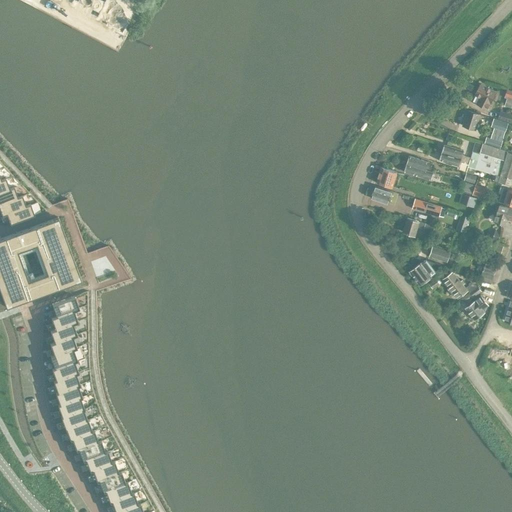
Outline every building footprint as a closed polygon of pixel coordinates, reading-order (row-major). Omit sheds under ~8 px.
[(472,101),(479,104),(488,109),(490,103),(496,91),(481,84),(472,101)] [(479,118),(481,114),(468,110),(463,125),(476,129),(478,122),(481,122),(482,119),(479,118)] [(498,118),(501,118),(511,121),(511,114),(500,111),(498,118)] [(491,127),(505,131),(508,122),(494,118),(491,127)] [(484,143),(489,144),(501,148),(502,142),(504,137),(492,133),(491,138),(486,136),(484,143)] [(477,160),(475,168),(497,175),(495,180),(507,184),(511,186),(511,184),(511,147),(511,150),(508,149),(508,151),(483,143),(480,154),(477,160)] [(465,159),(466,156),(462,155),(464,150),(444,144),(442,151),(446,152),(446,153),(465,159)] [(439,160),(458,166),(457,169),(473,174),(475,168),(477,160),(480,154),(473,151),(471,157),(466,156),(465,159),(446,153),(446,152),(442,151),(439,160)] [(406,163),(433,172),(433,171),(426,169),(427,168),(431,170),(433,163),(409,155),(406,163)] [(404,171),(428,178),(431,180),(433,172),(406,163),(404,171)] [(393,187),(393,184),(395,185),(394,187),(405,191),(406,188),(398,185),(400,178),(399,177),(400,174),(397,173),(397,171),(382,167),(377,182),(393,187)] [(464,180),(474,183),(477,175),(466,172),(464,180)] [(1,180),(0,179),(0,191),(9,188),(6,178),(1,180)] [(475,184),(465,181),(462,191),(472,194),(475,184)] [(487,188),(476,184),(472,195),(484,198),(487,188)] [(9,188),(0,191),(0,202),(18,196),(14,186),(9,188)] [(375,186),(372,197),(389,203),(395,204),(398,193),(396,192),(392,191),(375,186)] [(501,194),(499,201),(504,203),(511,205),(511,189),(509,188),(503,187),(501,194)] [(18,196),(0,202),(0,211),(1,214),(5,212),(25,205),(22,195),(18,196)] [(416,198),(413,208),(432,214),(435,215),(438,205),(416,198)] [(25,205),(5,212),(9,222),(34,213),(30,203),(25,205)] [(511,208),(500,205),(496,216),(494,221),(502,224),(504,218),(511,220),(511,217),(511,208)] [(57,216),(0,237),(0,291),(5,307),(80,279),(57,216)] [(415,236),(418,227),(423,229),(423,230),(433,233),(435,226),(420,221),(408,217),(403,231),(415,236)] [(496,229),(487,233),(492,241),(500,237),(496,229)] [(490,250),(501,254),(503,247),(492,243),(490,250)] [(450,252),(433,246),(430,256),(447,261),(450,252)] [(431,275),(436,271),(426,258),(410,271),(420,284),(431,275)] [(486,261),(483,271),(494,274),(497,264),(486,261)] [(483,271),(480,280),(491,283),(494,274),(483,271)] [(449,274),(443,279),(449,286),(458,298),(467,290),(468,290),(465,287),(463,284),(465,283),(462,280),(461,281),(459,278),(458,279),(456,276),(453,272),(449,274)] [(436,279),(429,284),(433,289),(440,284),(436,279)] [(465,302),(474,296),(482,291),(478,286),(477,286),(477,285),(469,292),(462,297),(465,302)] [(484,312),(483,309),(488,305),(481,296),(466,308),(474,319),(484,312)] [(75,297),(52,305),(56,316),(73,310),(79,308),(75,297)] [(56,316),(50,318),(54,330),(72,323),(77,321),(73,310),(56,316)] [(54,330),(49,331),(53,342),(72,336),(77,334),(72,323),(54,330)] [(53,342),(49,344),(53,355),(74,348),(76,347),(72,336),(53,342)] [(53,355),(51,356),(55,367),(74,360),(78,359),(74,348),(53,355)] [(55,367),(51,369),(55,380),(75,373),(78,372),(74,360),(55,367)] [(55,380),(52,381),(56,392),(77,385),(79,384),(75,373),(55,380)] [(56,392),(54,393),(58,404),(79,396),(81,396),(77,385),(56,392)] [(58,404),(56,405),(60,416),(81,408),(83,408),(79,396),(58,404)] [(60,416),(58,417),(62,428),(65,427),(85,419),(81,408),(60,416)] [(85,419),(65,427),(69,438),(92,430),(88,419),(85,419)] [(92,430),(69,438),(73,449),(75,448),(96,441),(92,430)] [(96,441),(75,448),(79,459),(82,458),(101,451),(97,440),(96,441)] [(101,451),(82,458),(87,471),(88,470),(109,463),(104,450),(101,451)] [(109,463),(88,470),(93,482),(98,480),(115,474),(111,462),(109,463)] [(115,474),(98,480),(102,490),(103,490),(124,482),(120,472),(115,474)] [(124,482),(103,490),(107,498),(110,497),(130,490),(126,481),(124,482)] [(130,490),(110,497),(115,510),(117,510),(137,502),(132,489),(130,490)] [(137,502),(117,510),(117,511),(142,511),(139,501),(137,502)]
